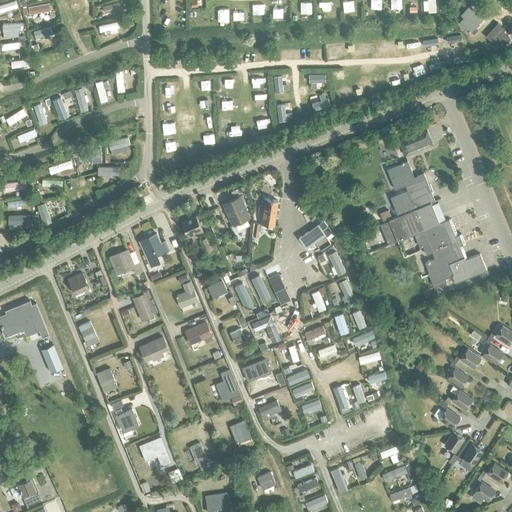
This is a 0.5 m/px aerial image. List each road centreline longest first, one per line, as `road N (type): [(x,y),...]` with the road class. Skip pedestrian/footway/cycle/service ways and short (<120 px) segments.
road 1 (residential): [(0,286),(215,178),(511,65)]
road 2 (unknown): [(125,221),(204,417)]
road 3 (unknown): [(92,238),(163,432)]
